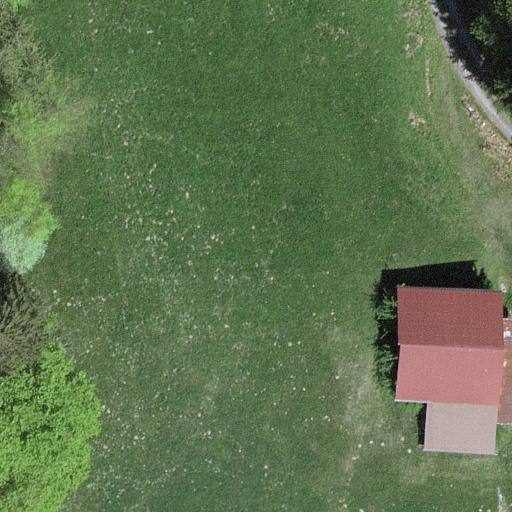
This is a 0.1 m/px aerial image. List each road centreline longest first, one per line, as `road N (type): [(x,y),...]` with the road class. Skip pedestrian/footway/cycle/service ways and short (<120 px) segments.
road 1 (track): [(511,242),(450,141),(441,77),(454,45)]
road 2 (track): [(511,117),(467,68),(440,0)]
